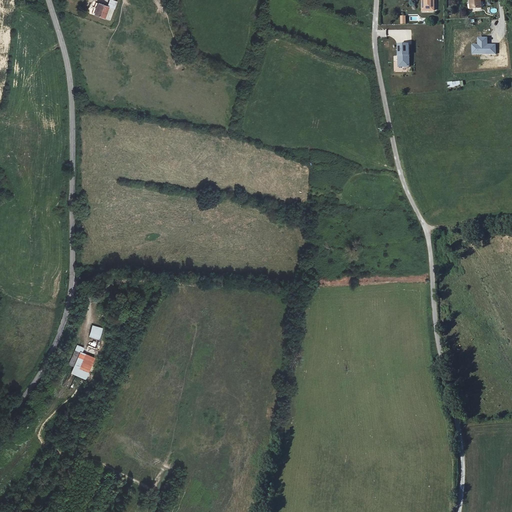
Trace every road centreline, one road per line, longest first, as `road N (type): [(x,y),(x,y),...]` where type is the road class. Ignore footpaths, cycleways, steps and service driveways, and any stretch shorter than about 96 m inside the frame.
road 1 (unclassified): [(375,0),(373,38),(399,168),(428,239),(444,388),(461,446),(458,511)]
road 2 (unclassified): [(49,0),(71,91),(73,287),(68,319),(37,379),(0,419)]
